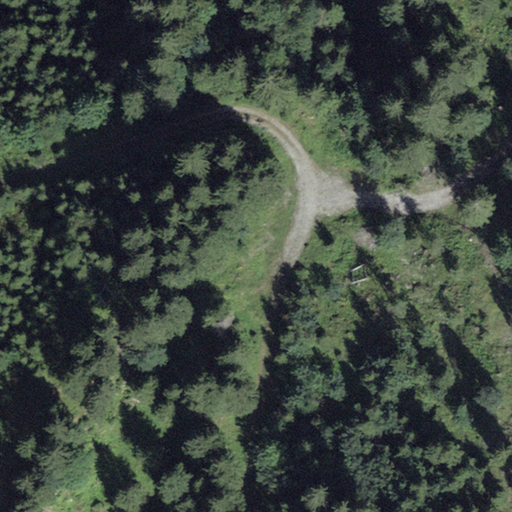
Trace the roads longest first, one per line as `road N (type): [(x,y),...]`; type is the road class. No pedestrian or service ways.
road 1 (track): [(0,180),(225,114),(269,124),(300,157),(319,190),(278,281),(241,511)]
road 2 (track): [(319,190),(400,203),(422,198),(472,175),(511,143)]
